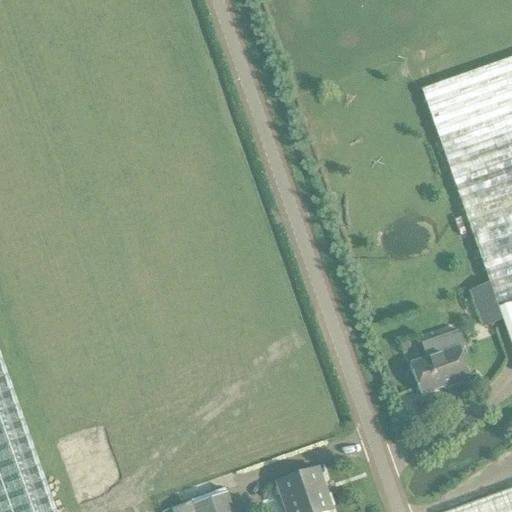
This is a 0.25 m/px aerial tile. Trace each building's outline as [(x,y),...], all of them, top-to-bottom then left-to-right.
[(511,59),(423,91),(491,285),(499,310),(511,305),(511,59)] [(511,345),(511,305),(499,310),(511,345)] [(411,366),(421,397),(470,380),(460,351),(465,349),(459,333),(421,346),(426,361),(411,366)] [(0,511),(51,511),(0,365),(0,511)] [(275,485),(284,511),(331,511),(317,471),(275,485)] [(224,491),(171,510),(171,511),(231,511),(224,492),(224,491)] [(511,511),(511,491),(455,511),(511,511)]
